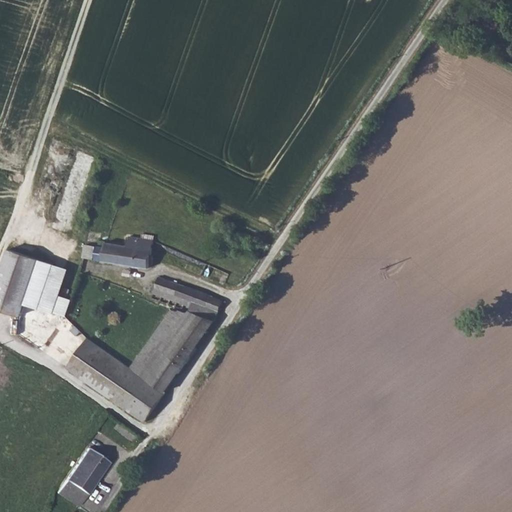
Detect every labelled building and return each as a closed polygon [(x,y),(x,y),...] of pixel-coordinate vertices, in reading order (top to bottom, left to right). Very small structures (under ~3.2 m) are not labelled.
[(62,205),(76,209),(93,155),(79,150),(62,205)] [(150,270),(150,268),(154,237),(142,236),(141,240),(128,239),(128,240),(128,248),(123,248),(105,246),(102,243),(101,243),(100,244),(97,245),(97,249),(82,247),(79,262),(150,270)] [(68,268),(10,248),(0,277),(0,307),(21,315),(25,303),(52,312),(68,268)] [(189,308),(213,325),(215,323),(222,304),(203,294),(161,281),(158,296),(190,307),(189,308)] [(152,386),(160,389),(157,396),(164,398),(168,392),(213,325),(189,308),(184,317),(170,309),(134,362),(147,371),(142,381),(152,386)] [(69,375),(145,427),(164,398),(157,396),(160,389),(152,386),(142,381),(147,371),(134,362),(129,370),(90,343),(69,375)] [(109,467),(88,452),(60,497),(80,511),(109,467)]
